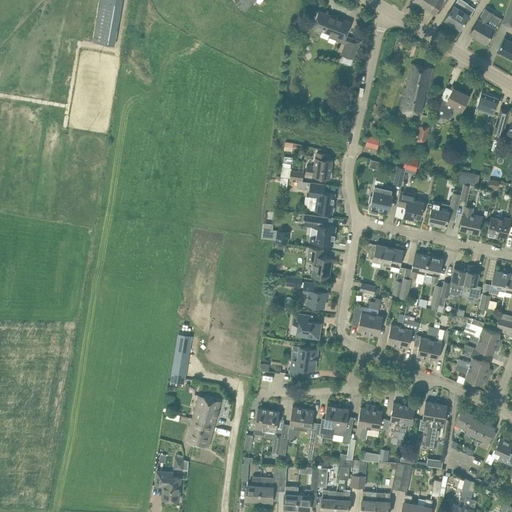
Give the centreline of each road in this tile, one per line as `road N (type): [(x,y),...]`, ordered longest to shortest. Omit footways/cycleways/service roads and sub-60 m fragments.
road 1 (residential): [(194,117),(205,52),(54,28)]
road 2 (residential): [(353,142),(194,117)]
road 3 (residential): [(25,226),(46,67)]
road 4 (residential): [(511,258),(356,222)]
road 5 (residential): [(151,398),(0,373)]
road 6 (residential): [(25,226),(174,244)]
road 7 (tertiary): [(511,84),(388,11)]
road 8 (residential): [(359,351),(343,340),(342,328),(356,222)]
road 9 (residential): [(353,142),(388,11)]
road 10 (residential): [(174,244),(194,117)]
